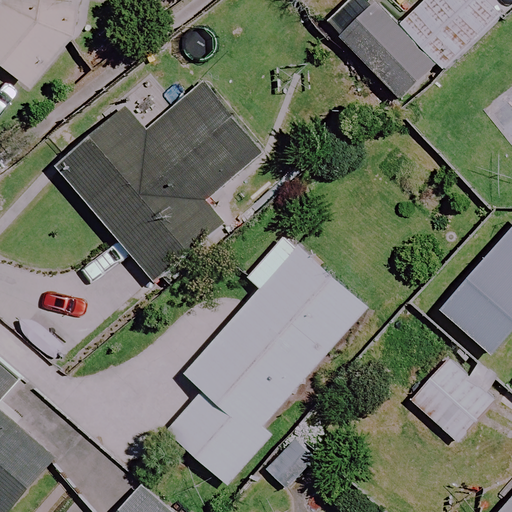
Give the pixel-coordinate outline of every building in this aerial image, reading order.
[(0,0),(0,62),(30,85),(72,30),(76,2),(80,3),(79,0),(0,0)] [(501,18),(483,0),(427,0),(399,29),(369,0),(351,0),(325,27),(401,102),(437,66),(445,74),(501,18)] [(262,155),(205,88),(146,138),(126,114),(58,172),(154,286),(225,226),(205,203),(262,155)] [(511,88),(481,115),(511,152),(511,88)] [(511,334),(511,233),(441,315),(491,359),(511,334)] [(367,311),(284,238),(246,281),(260,293),(185,378),(203,393),(167,434),(227,487),(270,438),(262,430),(367,311)] [(495,404),(447,361),(410,403),(458,445),(495,404)] [(0,408),(17,389),(0,374),(0,511),(9,511),(53,463),(0,416),(0,408)] [(314,462),(294,443),(266,471),(285,491),(314,462)] [(168,511),(142,489),(121,511),(168,511)]
